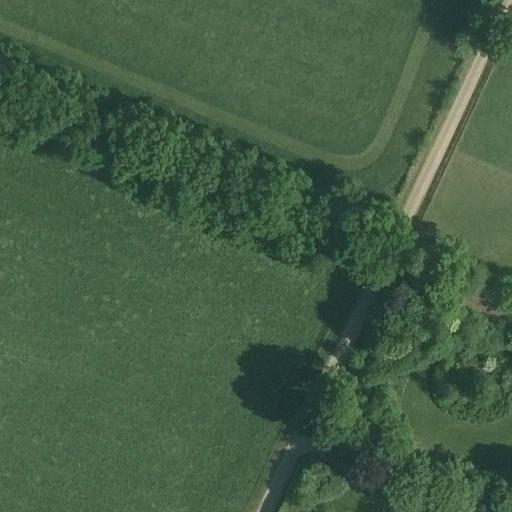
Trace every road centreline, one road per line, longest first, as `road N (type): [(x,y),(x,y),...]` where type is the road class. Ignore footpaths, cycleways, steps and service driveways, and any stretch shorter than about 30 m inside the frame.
road 1 (track): [(265,511),(500,0)]
road 2 (track): [(511,301),(0,84)]
